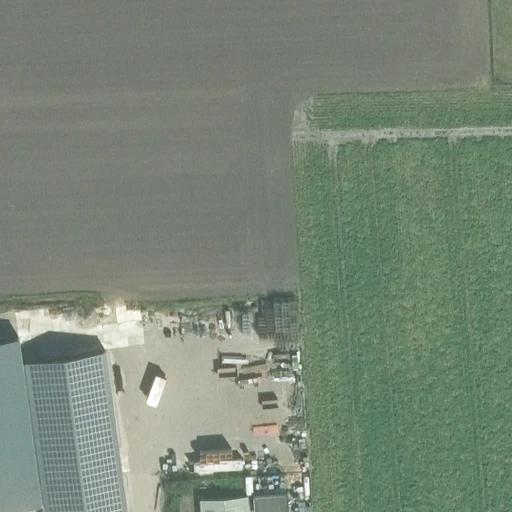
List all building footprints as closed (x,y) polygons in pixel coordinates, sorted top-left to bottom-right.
[(18,336),(0,338),(0,508),(45,503),(45,511),(126,511),(121,474),(105,350),(22,361),(18,336)] [(259,395),(259,406),(287,405),(287,394),(259,395)] [(199,467),(240,467),(240,455),(199,455),(199,467)] [(287,492),(253,494),(254,510),(288,508),(287,492)] [(200,498),(200,511),(249,511),(248,495),(200,498)]
